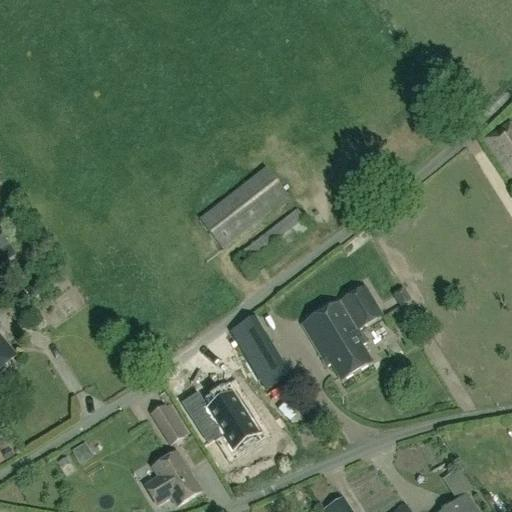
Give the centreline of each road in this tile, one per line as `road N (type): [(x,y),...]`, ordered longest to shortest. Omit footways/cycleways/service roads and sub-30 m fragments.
road 1 (unclassified): [(0,480),(122,402),(456,149),(511,97)]
road 2 (unclassified): [(222,511),(379,444),(511,411)]
